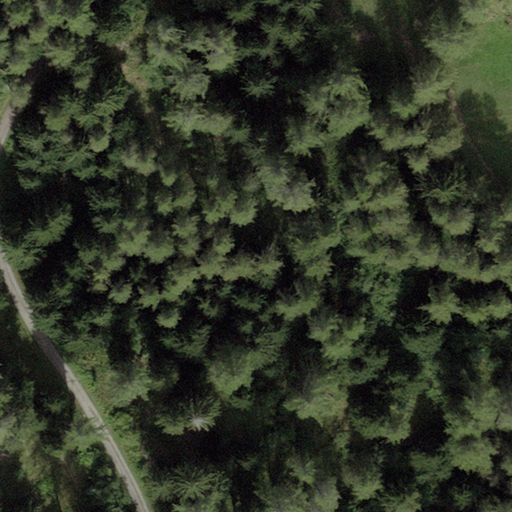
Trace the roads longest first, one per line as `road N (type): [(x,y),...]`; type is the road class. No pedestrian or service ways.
road 1 (track): [(140,511),(0,254)]
road 2 (track): [(0,141),(38,61),(44,14),(37,0)]
